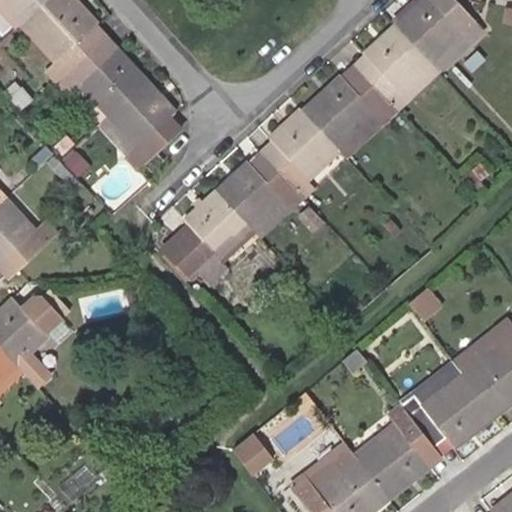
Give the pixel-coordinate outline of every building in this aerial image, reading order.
[(16,27),(22,22),(0,0),(0,10),(10,20),(16,27)] [(0,0),(22,22),(45,0),(0,0)] [(97,25),(72,0),(45,0),(22,22),(58,61),(45,74),(55,85),(97,45),(87,34),(97,25)] [(419,0),(395,23),(440,72),(484,30),(455,0),(419,0)] [(10,33),(16,27),(10,20),(4,26),(10,33)] [(440,72),(395,23),(392,25),(365,50),(362,54),(368,60),(371,64),(361,74),(389,105),(396,113),(440,72)] [(87,34),(97,45),(107,37),(99,28),(97,25),(87,34)] [(107,37),(97,45),(108,57),(117,48),(107,37)] [(66,97),(73,91),(79,86),(107,117),(140,86),(142,85),(147,80),(124,55),(117,48),(108,57),(97,45),(55,85),(66,97)] [(368,60),(362,54),(351,64),(357,71),(368,60)] [(346,81),(357,71),(351,64),(340,74),(343,77),(346,81)] [(338,152),(389,105),(361,74),(349,84),(346,81),(343,77),(335,84),(333,81),(318,94),(300,111),(338,152)] [(343,77),(340,74),(333,81),(335,84),(343,77)] [(174,109),(147,80),(142,85),(140,86),(107,117),(137,149),(128,158),(125,161),(129,165),(136,174),(178,134),(167,120),(176,112),(174,109)] [(6,91),(11,97),(22,87),(17,81),(6,91)] [(24,86),(22,87),(11,97),(22,109),(35,98),(24,86)] [(102,122),(107,117),(79,86),(73,91),(102,122)] [(396,113),(389,105),(338,152),(346,160),(396,113)] [(338,152),(300,111),(291,120),(270,140),(276,147),(279,150),(268,160),(304,198),(314,189),(307,182),(338,152)] [(99,125),(128,158),(137,149),(107,117),(102,122),(99,125)] [(75,147),(90,133),(86,128),(82,130),(78,125),(55,145),(64,156),(70,152),(73,149),(75,147)] [(276,147),(270,140),(259,150),(265,157),(276,147)] [(253,168),(265,157),(259,150),(247,161),(250,164),(253,168)] [(64,156),(59,160),(73,175),(83,167),(70,152),(64,156)] [(240,172),(238,170),(217,189),(215,191),(253,234),(259,240),(304,198),(268,160),(257,171),(253,168),(250,164),(240,172)] [(250,164),(247,161),(244,164),(238,170),(240,172),(250,164)] [(0,165),(0,181),(4,186),(12,179),(0,165)] [(253,234),(215,191),(183,221),(192,230),(174,247),(198,273),(210,286),(227,270),(221,263),(253,234)] [(47,245),(33,230),(5,199),(0,203),(0,260),(3,258),(17,273),(47,245)] [(45,219),(33,230),(47,245),(59,234),(45,219)] [(392,220),(385,225),(394,236),(401,230),(392,220)] [(188,281),(198,273),(174,247),(165,255),(188,281)] [(0,270),(9,280),(17,273),(3,258),(0,260),(0,270)] [(428,288),(410,303),(425,321),(443,306),(428,288)] [(10,296),(0,305),(0,346),(19,367),(28,375),(40,388),(52,376),(32,354),(49,339),(44,334),(59,321),(36,296),(29,296),(18,306),(10,296)] [(453,361),(495,416),(498,414),(505,409),(511,403),(511,323),(507,318),(453,361)] [(0,346),(0,384),(19,367),(0,346)] [(368,361),(357,346),(347,355),(357,369),(368,361)] [(352,373),(357,369),(347,355),(342,359),(352,373)] [(454,449),(495,416),(453,361),(412,393),(414,396),(402,406),(435,448),(446,439),(451,446),(454,449)] [(19,367),(0,384),(0,400),(28,375),(19,367)] [(354,455),(389,500),(390,499),(393,497),(429,467),(430,467),(431,466),(429,463),(424,457),(435,448),(402,406),(401,403),(387,413),(395,424),(354,455)] [(269,458),(251,435),(231,450),(241,463),(249,474),(269,458)] [(440,455),(451,446),(446,439),(435,448),(440,455)] [(344,442),(304,476),(313,488),(354,455),(344,442)] [(440,455),(435,448),(424,457),(429,463),(440,455)] [(373,511),(389,500),(354,455),(313,488),(304,476),(289,487),(308,511),(373,511)] [(511,511),(511,496),(508,500),(493,511),(492,511),(511,511)]
